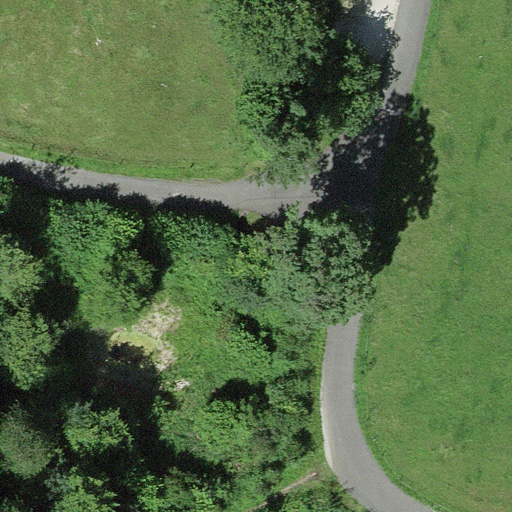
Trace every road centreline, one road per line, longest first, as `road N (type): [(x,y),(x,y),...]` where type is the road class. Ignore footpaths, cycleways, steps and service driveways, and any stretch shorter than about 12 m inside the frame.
road 1 (track): [(0,172),(192,210),(251,211),(345,189),(369,158)]
road 2 (track): [(369,158),(339,411),(344,464),(406,511)]
road 3 (track): [(415,0),(395,105),(369,158)]
